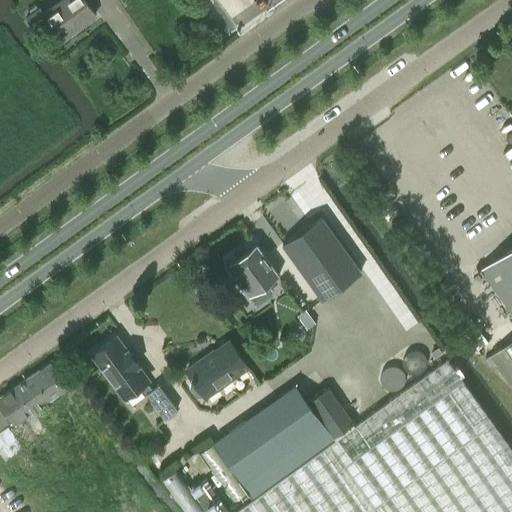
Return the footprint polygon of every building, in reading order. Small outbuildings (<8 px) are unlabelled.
[(26,16),(35,29),(48,19),(61,38),(95,14),(85,0),(59,0),(43,12),(39,6),(26,16)] [(282,243),(321,298),(360,270),(321,215),(282,243)] [(229,262),(241,279),(237,282),(247,296),(279,273),(256,243),(229,262)] [(511,245),(480,268),(511,311),(511,336),(488,354),(511,386),(511,245)] [(115,335),(92,352),(124,396),(138,386),(144,394),(145,392),(164,418),(176,409),(157,383),(152,387),(146,380),(148,378),(137,364),(137,363),(127,349),(126,349),(115,335)] [(228,339),(185,370),(193,380),(190,382),(189,386),(195,394),(199,395),(202,393),(204,396),(247,366),(228,339)] [(511,511),(511,444),(457,369),(456,369),(449,359),(425,376),(355,425),(353,422),(253,496),(232,511),(511,511)] [(32,372),(50,397),(67,385),(50,360),(32,372)] [(50,397),(32,372),(15,384),(32,409),(50,397)] [(15,384),(0,394),(0,401),(14,422),(19,418),(35,441),(48,432),(36,414),(32,409),(15,384)] [(253,496),(353,422),(327,386),(307,401),(294,384),(214,441),(253,496)] [(0,431),(0,459),(3,464),(9,460),(24,450),(8,426),(0,431)] [(188,455),(201,472),(209,466),(197,449),(188,455)] [(191,484),(211,511),(223,511),(227,510),(203,475),(191,484)]
